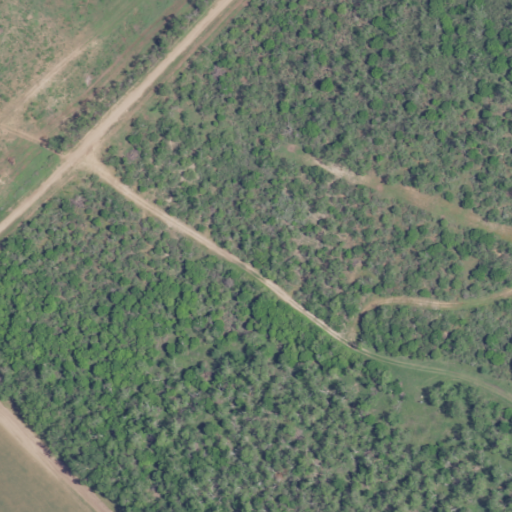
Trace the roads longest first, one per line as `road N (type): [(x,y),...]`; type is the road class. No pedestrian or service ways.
road 1 (residential): [(84,146),(113,213),(511,384)]
road 2 (residential): [(230,0),(84,146),(0,149)]
road 3 (residential): [(0,319),(113,213),(152,146)]
